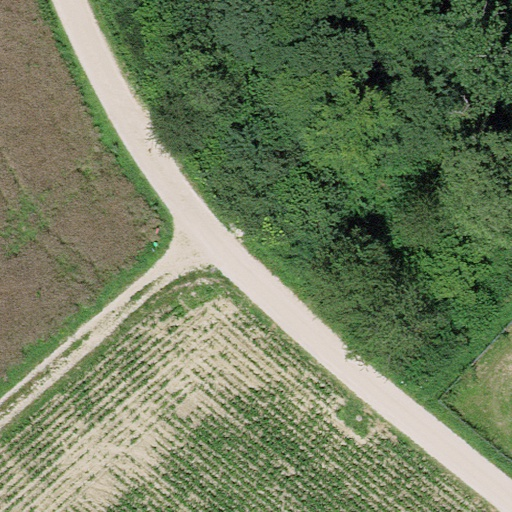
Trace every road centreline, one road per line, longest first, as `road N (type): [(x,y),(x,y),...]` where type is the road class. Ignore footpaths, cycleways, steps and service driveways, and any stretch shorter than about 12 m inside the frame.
road 1 (track): [(67,0),(96,82),(206,229),(428,465),(488,511)]
road 2 (track): [(206,229),(0,409)]
